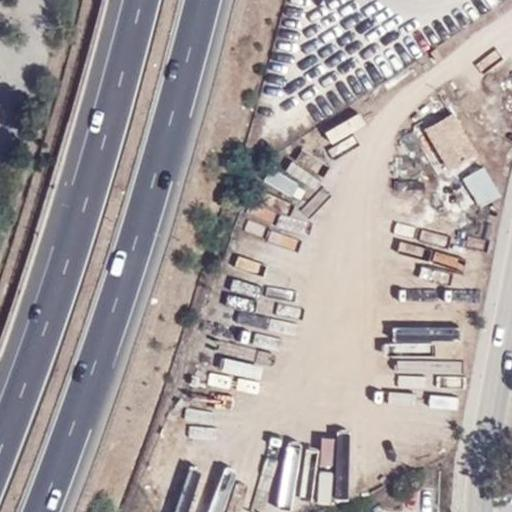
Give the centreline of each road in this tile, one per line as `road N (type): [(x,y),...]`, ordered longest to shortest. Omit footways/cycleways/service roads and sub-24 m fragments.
road 1 (motorway): [(39,511),(116,296),(200,0)]
road 2 (motorway): [(139,0),(60,281),(0,448)]
road 3 (residential): [(477,511),(480,449),(511,284)]
